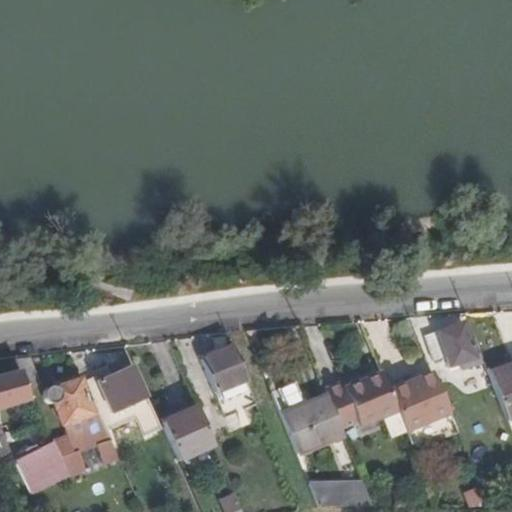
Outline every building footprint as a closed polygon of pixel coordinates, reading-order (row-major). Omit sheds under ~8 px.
[(459,374),(483,366),(478,354),(474,345),(468,348),(461,331),(425,342),(435,366),(448,362),(451,376),(459,374)] [(208,339),(214,353),(232,346),(228,336),(208,339)] [(226,419),(256,406),(232,346),(214,353),(199,359),(226,419)] [(505,421),(511,418),(511,368),(507,371),(496,348),(478,354),(483,366),(486,375),(505,421)] [(462,383),(486,375),(483,366),(459,374),(462,383)] [(128,370),(81,390),(104,437),(134,424),(154,415),(147,399),(143,401),(128,370)] [(403,431),(448,416),(431,373),(385,388),(396,415),(403,431)] [(13,374),(0,377),(0,406),(23,399),(13,374)] [(341,384),(323,391),(327,399),(339,431),(356,425),(358,430),(396,415),(385,388),(380,375),(343,390),(341,384)] [(99,467),(115,461),(104,437),(81,390),(77,382),(57,389),(47,384),(40,395),(41,403),(51,406),(68,439),(52,445),(70,479),(84,475),(76,456),(91,450),(99,467)] [(277,391),(287,416),(304,409),(294,384),(277,391)] [(339,431),(327,399),(304,409),(287,416),(282,418),(297,455),(342,436),(339,431)] [(178,467),(214,451),(196,410),(159,424),(162,430),(178,467)] [(140,440),(162,430),(159,424),(154,415),(134,424),(140,440)] [(408,446),(453,430),(448,416),(403,431),(408,446)] [(52,445),(12,460),(30,496),(70,479),(52,445)] [(359,479),(309,484),(319,507),(337,507),(370,507),(359,479)]
